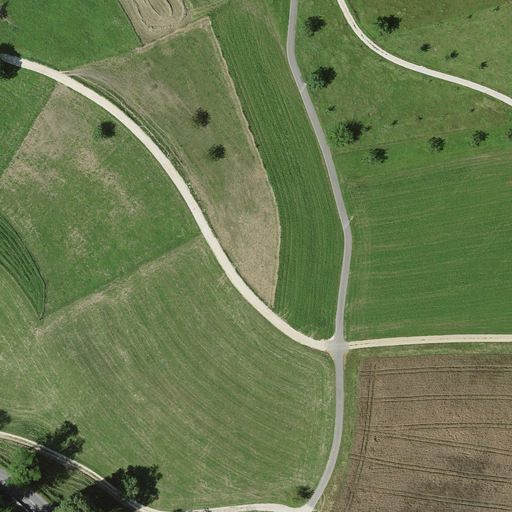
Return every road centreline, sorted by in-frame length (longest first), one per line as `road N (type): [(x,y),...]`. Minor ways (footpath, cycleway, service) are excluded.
road 1 (track): [(0,56),(60,78),(126,120),(163,160),(251,298),(297,336),(338,346),(511,339)]
road 2 (track): [(306,511),(337,440),(348,236),(292,58),(294,0)]
road 3 (track): [(341,0),(364,39),(393,58),(511,102)]
road 4 (track): [(0,435),(87,471),(148,511)]
